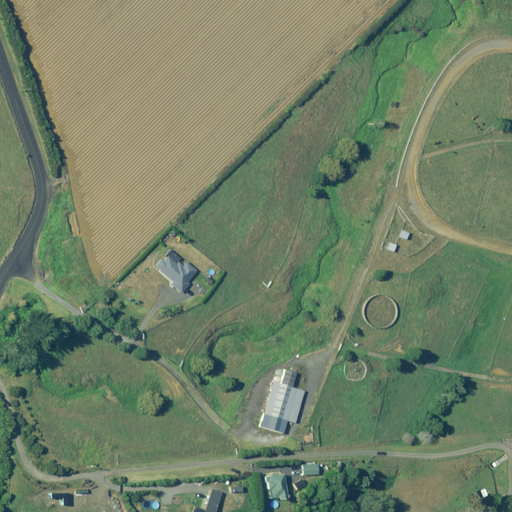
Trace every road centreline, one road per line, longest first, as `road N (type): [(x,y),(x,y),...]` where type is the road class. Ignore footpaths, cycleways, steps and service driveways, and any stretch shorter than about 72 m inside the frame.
road 1 (unknown): [(14,257),(60,299),(166,362),(213,416),(245,435)]
road 2 (unclassified): [(0,53),(42,190),(31,231),(0,283)]
